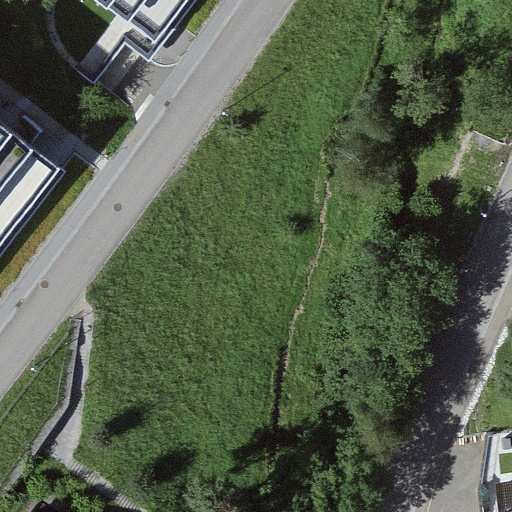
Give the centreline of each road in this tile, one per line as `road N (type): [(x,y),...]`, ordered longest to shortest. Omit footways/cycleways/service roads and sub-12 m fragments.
road 1 (residential): [(280,0),(0,353)]
road 2 (residential): [(395,511),(404,469),(511,218)]
